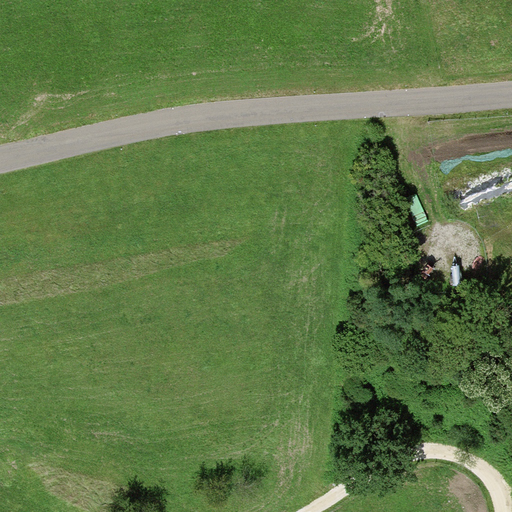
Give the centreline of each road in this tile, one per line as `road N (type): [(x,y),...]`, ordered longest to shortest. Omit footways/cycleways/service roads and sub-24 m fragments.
road 1 (tertiary): [(511,95),(209,118),(0,161)]
road 2 (track): [(501,511),(495,484),(482,470),(445,454),(369,470),(308,511)]
